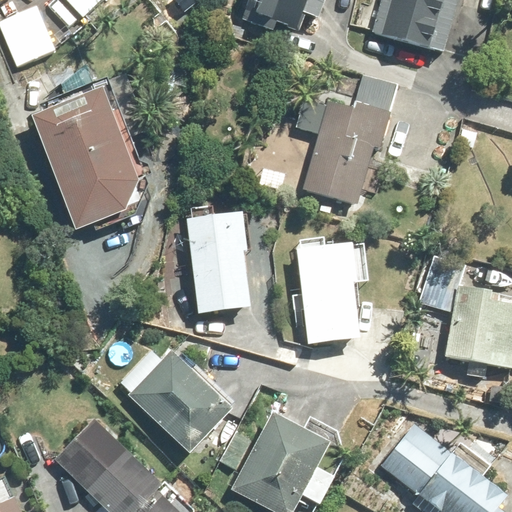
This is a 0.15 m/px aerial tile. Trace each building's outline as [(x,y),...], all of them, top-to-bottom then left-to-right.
[(65,0),(81,16),(97,0),(65,0)] [(248,0),(242,19),(271,28),(274,21),(294,28),(300,10),(315,15),(320,0),(248,0)] [(379,0),(370,31),(378,34),(380,30),(440,49),(454,0),(379,0)] [(52,48),(34,4),(0,18),(0,28),(14,64),(52,48)] [(84,63),(60,85),(63,92),(91,81),(84,63)] [(300,99),(293,126),(316,133),(301,186),(356,202),(372,144),(378,146),(395,84),(363,75),(354,107),(326,99),(324,106),(300,99)] [(484,88),(500,92),(503,78),(487,75),(484,88)] [(28,111),(72,225),(120,207),(133,178),(97,85),(28,111)] [(461,128),(457,144),(471,148),(475,131),(461,128)] [(184,217),(196,311),(247,305),(239,247),(244,246),(239,210),(184,217)] [(348,241),(293,249),(306,341),(356,335),(348,278),(353,277),(348,241)] [(452,310),(445,354),(467,358),(465,372),(481,376),(484,361),(511,365),(511,361),(511,301),(495,299),(497,291),(487,289),(487,288),(457,283),(463,264),(433,255),(417,304),(452,310)] [(226,403),(231,398),(184,354),(179,358),(170,349),(127,394),(186,450),(229,405),(226,403)] [(270,409),(229,487),(277,511),(287,511),(299,491),(316,501),(341,454),(335,430),(308,415),(302,426),(270,409)] [(91,417),(52,457),(108,511),(178,511),(151,487),(157,481),(91,417)] [(420,496),(412,505),(422,511),(505,511),(493,503),(502,492),(411,422),(379,465),(420,496)] [(234,431),(218,460),(232,467),(248,439),(234,431)] [(0,511),(21,511),(14,494),(0,500),(0,511)]
